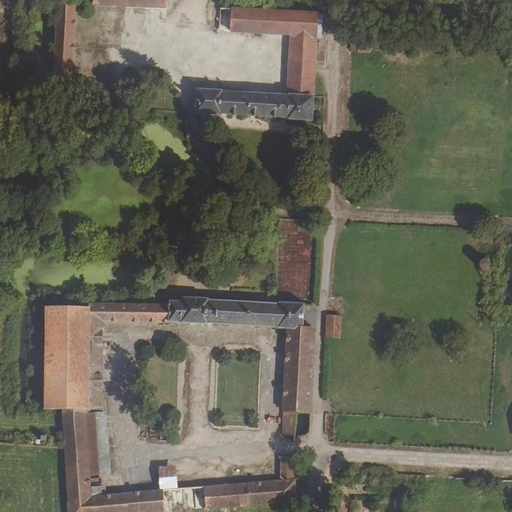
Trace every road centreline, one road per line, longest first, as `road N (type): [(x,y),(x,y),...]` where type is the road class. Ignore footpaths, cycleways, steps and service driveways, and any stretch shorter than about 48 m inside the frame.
road 1 (unclassified): [(335,0),(320,455)]
road 2 (track): [(511,225),(265,212),(244,201),(186,100)]
road 3 (unclassified): [(320,455),(511,467)]
